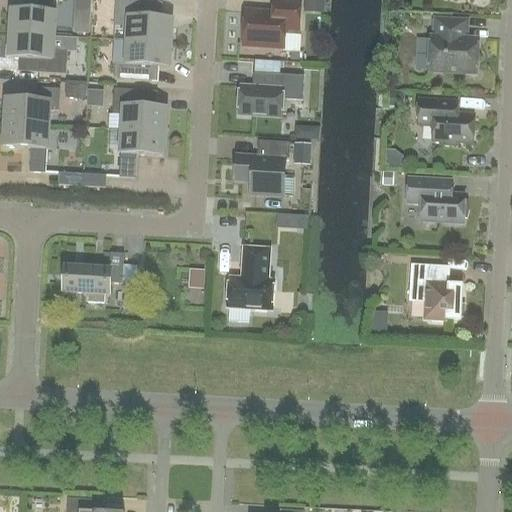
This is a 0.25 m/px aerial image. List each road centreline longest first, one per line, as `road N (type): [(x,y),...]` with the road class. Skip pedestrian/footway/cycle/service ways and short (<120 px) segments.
road 1 (residential): [(30,219),(194,227),(209,0)]
road 2 (residential): [(492,425),(511,68)]
road 3 (unclassified): [(222,409),(492,425)]
road 4 (residential): [(20,396),(30,219)]
road 5 (unclassified): [(20,396),(166,405)]
